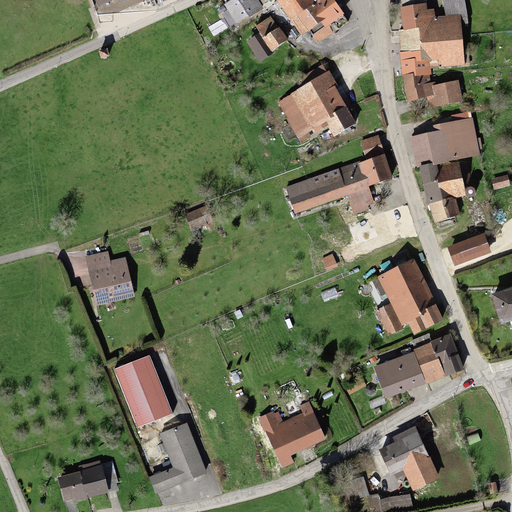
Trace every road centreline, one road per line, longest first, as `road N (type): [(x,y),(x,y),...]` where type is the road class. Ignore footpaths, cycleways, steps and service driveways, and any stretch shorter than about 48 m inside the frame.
road 1 (residential): [(369,0),(424,233),(479,374)]
road 2 (residential): [(172,511),(279,486),(479,374)]
road 3 (residential): [(0,85),(198,0)]
